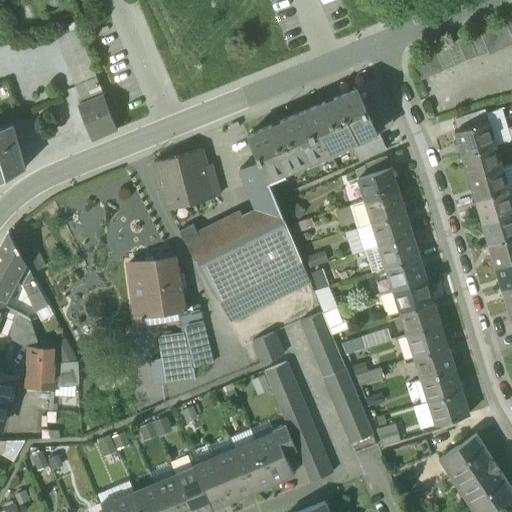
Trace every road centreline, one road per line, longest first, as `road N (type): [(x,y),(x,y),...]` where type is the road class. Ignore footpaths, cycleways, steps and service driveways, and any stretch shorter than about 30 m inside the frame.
road 1 (residential): [(390,43),(499,406),(511,425)]
road 2 (residential): [(168,131),(390,43)]
road 3 (residential): [(0,221),(18,197),(168,131)]
road 4 (residential): [(168,131),(111,0)]
